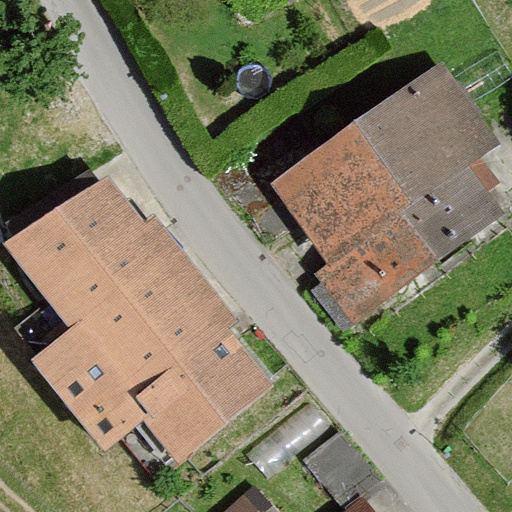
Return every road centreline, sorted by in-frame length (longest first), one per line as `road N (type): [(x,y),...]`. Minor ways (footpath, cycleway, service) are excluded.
road 1 (residential): [(463,511),(193,188),(77,0)]
road 2 (unknown): [(410,448),(511,333)]
